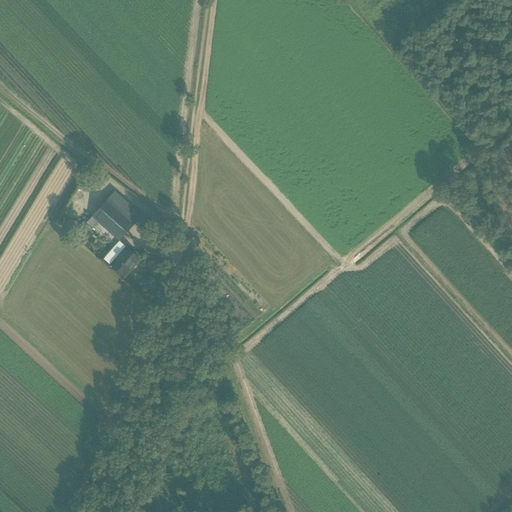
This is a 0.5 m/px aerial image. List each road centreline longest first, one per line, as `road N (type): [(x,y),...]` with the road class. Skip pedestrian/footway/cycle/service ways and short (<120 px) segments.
road 1 (unclassified): [(94,511),(182,241)]
road 2 (track): [(182,241),(211,0)]
